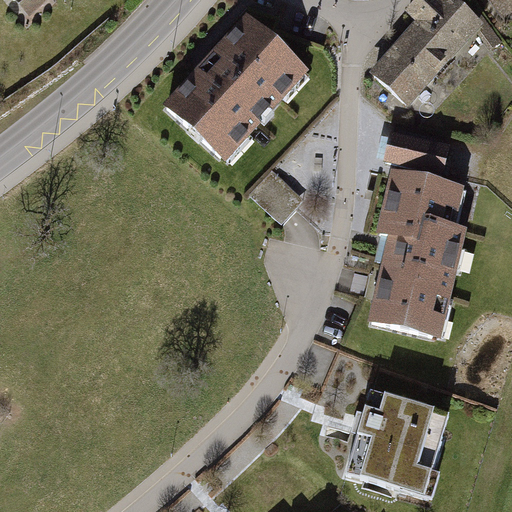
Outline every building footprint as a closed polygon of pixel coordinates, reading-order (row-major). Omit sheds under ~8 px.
[(13,0),(32,20),(53,0),(13,0)] [(417,26),(367,78),(407,116),(489,29),(457,0),(418,0),(405,15),(417,26)] [(511,0),(487,0),(504,19),(511,12),(511,0)] [(316,77),(250,17),(161,113),(227,173),(316,77)] [(451,152),(390,138),(383,169),(444,182),(451,152)] [(306,203),(274,173),(250,198),(282,228),(306,203)] [(465,193),(392,176),(377,241),(388,244),(368,331),(442,348),(468,235),(456,232),(465,193)] [(453,415),(371,393),(347,484),(428,506),(453,415)]
